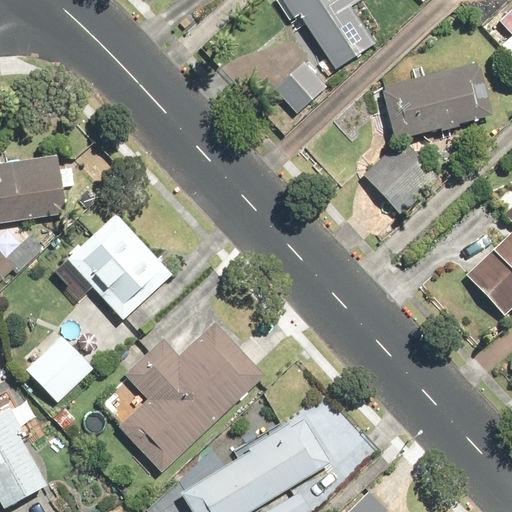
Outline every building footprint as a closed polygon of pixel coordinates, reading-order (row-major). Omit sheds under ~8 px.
[(362,0),(286,0),(333,72),(374,45),(350,8),(362,0)] [(432,0),(416,0),(424,8),(432,0)] [(511,6),(498,20),(511,34),(511,6)] [(327,88),(304,62),(272,90),(296,116),(327,88)] [(479,64),(379,88),(392,143),(492,118),(479,64)] [(435,180),(403,143),(362,179),(394,216),(435,180)] [(57,158),(0,165),(0,224),(65,215),(57,158)] [(511,232),(464,277),(503,319),(511,310),(511,206),(502,216),(511,226),(511,232)] [(115,216),(65,261),(122,323),(171,278),(115,216)] [(0,291),(46,248),(34,234),(8,259),(0,251),(0,291)] [(265,377),(215,322),(178,356),(162,339),(123,375),(146,400),(116,427),(159,474),(265,377)] [(60,337),(24,370),(56,404),(92,371),(60,337)] [(9,407),(0,412),(0,507),(1,510),(46,485),(19,434),(23,432),(9,407)] [(189,511),(254,511),(331,466),(303,419),(291,426),(290,424),(247,450),(248,453),(179,495),(189,511)] [(391,511),(371,489),(346,511),(391,511)] [(299,494),(267,511),(308,511),(309,511),(299,494)]
